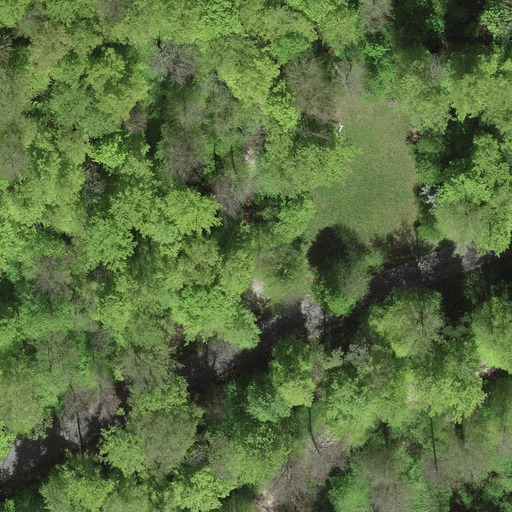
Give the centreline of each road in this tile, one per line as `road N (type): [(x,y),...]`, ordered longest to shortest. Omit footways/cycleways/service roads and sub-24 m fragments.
road 1 (tertiary): [(511,242),(227,345),(0,466)]
road 2 (track): [(304,313),(270,296),(242,266),(239,250),(279,74),(275,45),(246,0)]
road 3 (track): [(271,511),(272,489),(353,422),(511,357)]
road 4 (track): [(272,489),(275,426),(304,383),(380,321),(379,284)]
road 5 (track): [(151,384),(239,250)]
